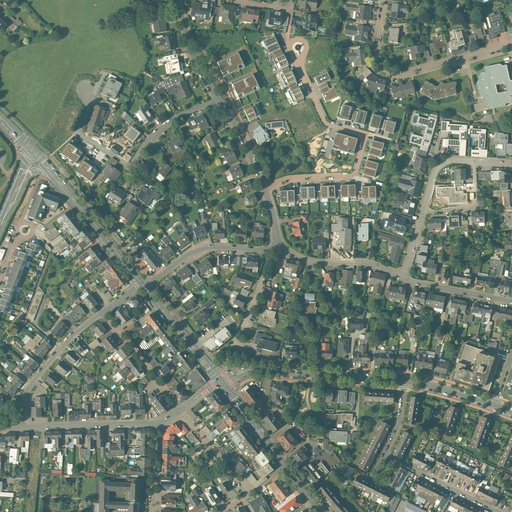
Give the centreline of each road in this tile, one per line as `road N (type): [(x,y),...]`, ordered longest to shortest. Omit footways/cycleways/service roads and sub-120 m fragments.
road 1 (residential): [(384,0),(377,60),(398,76),(511,45)]
road 2 (tertiary): [(218,380),(248,369),(405,379)]
road 3 (secondary): [(218,380),(321,511)]
road 4 (secondary): [(48,170),(143,286)]
road 5 (residential): [(102,312),(32,382),(21,428)]
road 6 (residential): [(172,118),(133,159),(128,177),(139,184),(160,132)]
road 7 (residential): [(180,409),(249,492),(219,511)]
road 8 (residential): [(270,251),(367,262),(404,278)]
road 9 (residential): [(143,286),(198,250),(270,251)]
road 10 (residential): [(21,428),(158,424)]
road 11 (residential): [(102,312),(180,409)]
road 12 (secondary): [(143,286),(218,380)]
